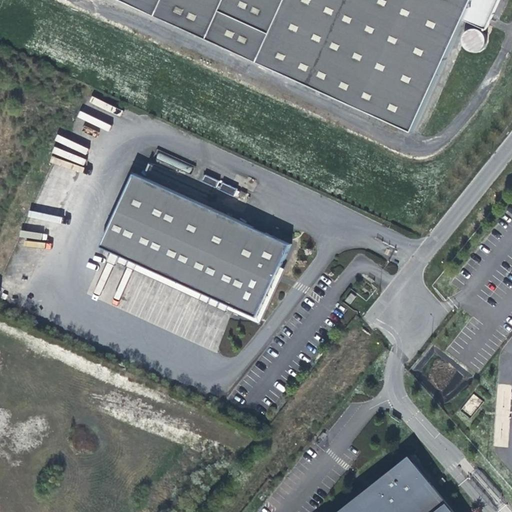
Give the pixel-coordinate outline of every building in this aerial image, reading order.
[(107,0),(409,137),(461,23),(473,28),(471,33),(467,34),(465,36),(463,37),(462,41),(461,42),(461,45),(462,48),(463,50),(464,52),(467,54),(470,55),(472,55),(475,55),(478,54),(481,52),(482,50),(483,48),(484,45),(483,41),(482,37),(480,35),(481,32),(483,33),(498,0),(107,0)] [(224,311),(253,325),(286,251),(130,179),(96,253),(106,258),(114,261),(115,262),(123,265),(124,266),(132,269),(197,299),(205,303),(207,304),(214,307),(216,308),(224,311)] [(211,193),(214,187),(200,181),(197,187),(211,193)] [(231,203),(234,196),(218,188),(214,195),(231,203)] [(110,270),(114,261),(106,258),(102,267),(110,270)] [(121,271),(123,265),(115,262),(113,268),(121,271)] [(132,269),(124,266),(122,272),(130,275),(132,269)] [(205,303),(197,299),(195,305),(203,309),(205,303)] [(212,313),(214,307),(207,304),(204,309),(212,313)] [(221,317),(224,311),(216,308),(213,313),(221,317)] [(449,511),(412,464),(350,511),(449,511)] [(500,498),(480,476),(478,478),(497,500),(500,498)] [(491,506),(471,483),(469,485),(488,508),(491,506)]
